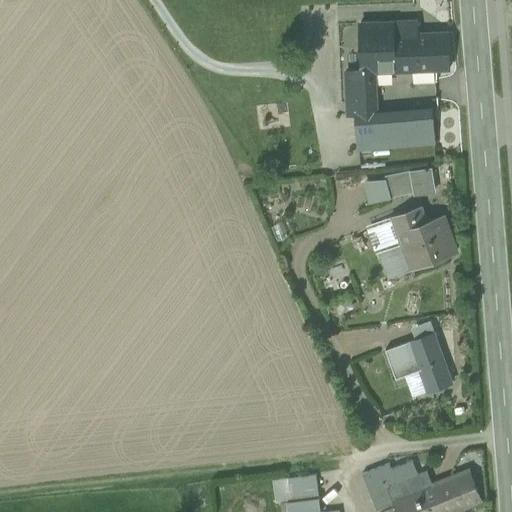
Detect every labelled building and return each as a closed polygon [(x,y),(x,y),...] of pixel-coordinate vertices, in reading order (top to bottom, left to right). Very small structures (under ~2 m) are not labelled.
[(396,67),(451,65),(449,29),(419,30),(417,16),(394,18),(396,67)] [(396,67),(394,18),(361,19),(364,66),(348,67),(349,98),(377,97),(376,68),(396,67)] [(377,97),(349,98),(350,111),(358,111),(358,110),(378,108),(377,97)] [(378,108),(358,110),(358,111),(360,143),(436,137),(433,104),(378,108)] [(452,161),(432,164),(435,178),(424,179),(424,185),(436,184),(435,179),(455,176),(452,161)] [(432,163),(412,166),(411,167),(391,171),(391,170),(390,171),(395,192),(415,187),(424,185),(424,179),(435,178),(432,164),(432,163)] [(390,171),(365,177),(370,199),(395,192),(390,171)] [(444,212),(427,219),(421,203),(395,213),(404,239),(413,263),(457,247),(444,212)] [(377,249),(380,248),(404,239),(395,213),(368,223),(377,249)] [(413,263),(404,239),(380,248),(389,272),(413,263)] [(410,337),(387,345),(398,374),(422,365),(430,387),(453,379),(434,328),(417,334),(419,338),(411,341),(410,337)] [(414,455),(393,463),(391,458),(364,469),(381,511),(449,511),(448,510),(483,496),(470,466),(434,480),(428,483),(423,469),(429,467),(429,466),(419,469),(414,455)] [(434,480),(429,467),(423,469),(428,483),(434,480)] [(318,469),(290,473),(293,496),(321,492),(318,469)] [(290,473),(274,475),(277,498),(289,497),(293,496),(290,473)] [(293,496),(289,497),(291,511),(323,507),(321,492),(293,496)]
